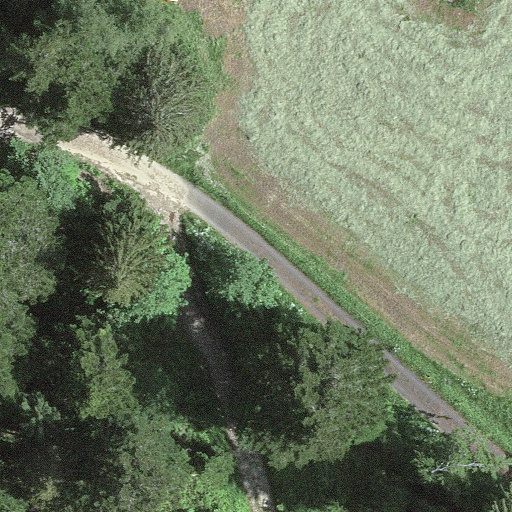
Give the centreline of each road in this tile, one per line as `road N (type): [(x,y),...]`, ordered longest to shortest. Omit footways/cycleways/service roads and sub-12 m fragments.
road 1 (track): [(0,130),(33,129),(119,153),(204,205),(511,464)]
road 2 (track): [(0,440),(122,408),(190,346)]
